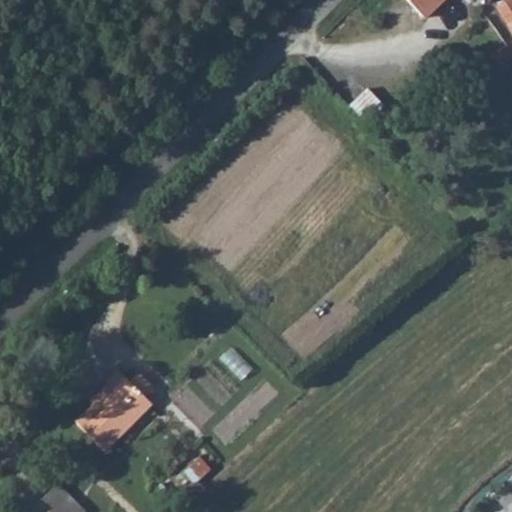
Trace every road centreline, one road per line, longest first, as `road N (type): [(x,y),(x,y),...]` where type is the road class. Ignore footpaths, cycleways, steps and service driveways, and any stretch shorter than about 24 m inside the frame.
road 1 (unclassified): [(330,0),(0,328)]
road 2 (track): [(282,47),(362,57),(433,37)]
